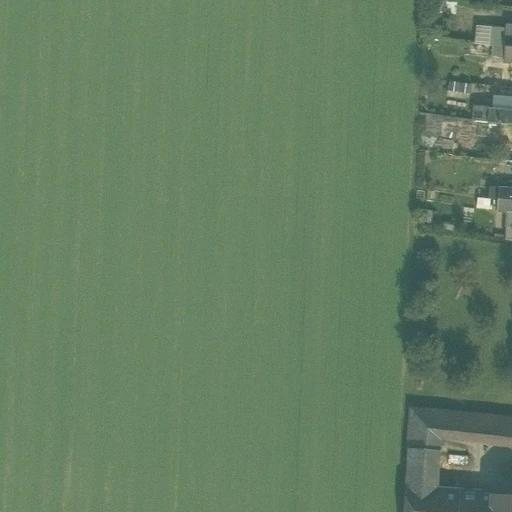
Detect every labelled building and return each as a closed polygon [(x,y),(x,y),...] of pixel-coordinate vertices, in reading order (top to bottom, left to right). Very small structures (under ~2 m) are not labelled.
[(456,3),(436,2),(435,15),(455,16),(456,3)] [(492,47),(493,30),(475,28),(474,44),(491,47),(492,47)] [(493,30),(492,47),(503,48),(511,48),(511,34),(506,34),(507,31),(504,31),(493,30)] [(511,48),(503,48),(492,47),(491,47),(491,63),(502,64),(511,64),(511,48)] [(511,98),(492,97),(491,111),(511,113),(511,98)] [(470,122),(486,124),(488,111),(488,108),(472,106),(470,122)] [(488,111),(486,124),(511,125),(511,113),(491,111),(488,111)] [(485,142),(511,143),(511,125),(486,124),(485,142)] [(487,200),(496,201),(497,188),(489,188),(487,200)] [(511,189),(497,188),(496,201),(511,201),(511,189)] [(511,201),(496,201),(495,213),(505,213),(511,213),(511,201)] [(511,213),(505,213),(503,240),(508,241),(509,228),(511,227),(511,213)] [(511,449),(511,419),(410,410),(407,450),(439,452),(440,441),(511,449)] [(407,450),(404,492),(436,495),(439,452),(407,450)] [(489,511),(491,499),(436,495),(404,492),(402,511),(489,511)] [(489,511),(511,511),(511,500),(491,499),(489,511)]
